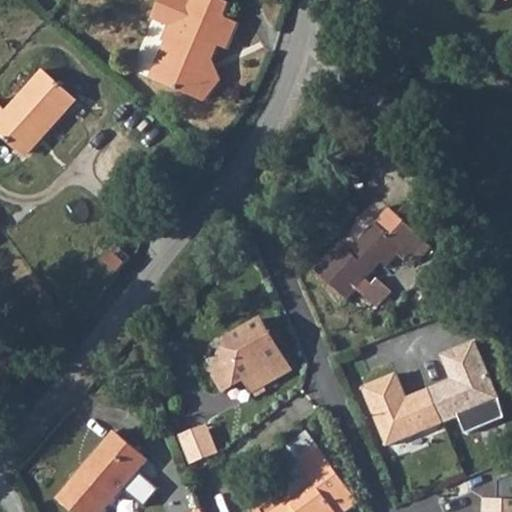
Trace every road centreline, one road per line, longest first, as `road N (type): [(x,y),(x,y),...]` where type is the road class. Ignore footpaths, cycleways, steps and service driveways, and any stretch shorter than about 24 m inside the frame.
road 1 (residential): [(211,190),(260,222),(383,511)]
road 2 (residential): [(0,459),(211,190)]
road 3 (residential): [(211,190),(263,124),(310,0)]
